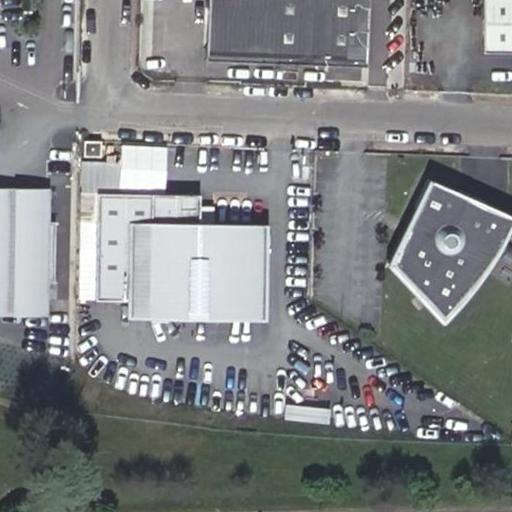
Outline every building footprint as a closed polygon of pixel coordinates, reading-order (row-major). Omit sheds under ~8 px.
[(364,65),(366,0),(206,0),(204,61),(364,65)] [(511,0),(489,0),(487,46),(511,46),(511,0)] [(97,157),(98,141),(81,141),(80,157),(97,157)] [(507,226),(510,219),(423,178),(382,260),(434,317),(439,312),(445,306),(450,301),(455,296),(460,291),(465,285),(470,280),(474,274),(479,268),(483,262),(487,256),(491,250),(496,244),(499,238),(503,232),(507,226)] [(199,219),(200,191),(100,187),(96,277),(127,278),(125,311),(185,313),(184,323),(205,324),(205,314),(239,315),(243,220),(199,219)] [(0,313),(46,314),(47,193),(0,192),(0,313)] [(264,316),(268,221),(243,220),(239,315),(264,316)]
